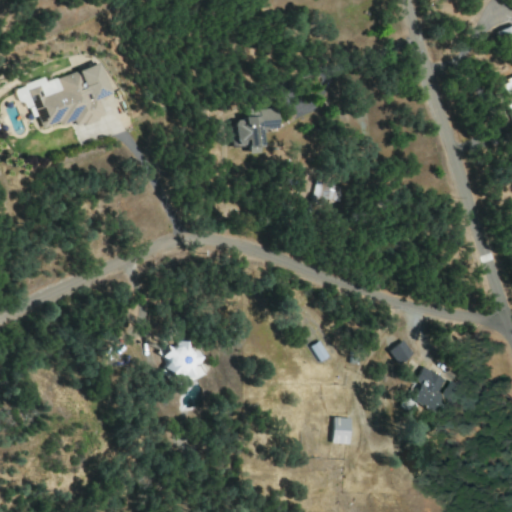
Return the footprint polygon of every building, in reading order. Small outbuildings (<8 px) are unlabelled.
[(492,32),(499,49),(511,43),(511,29),(510,24),(492,32)] [(108,95),(98,64),(43,82),(42,79),(12,88),(19,110),(30,106),(37,130),(71,119),(74,127),(101,118),(95,99),(108,95)] [(275,130),(274,109),(245,110),(245,120),(228,121),(229,147),(244,146),(244,154),(257,153),(256,131),(275,130)] [(308,202),(327,206),(328,200),(336,201),(339,187),(313,181),(308,202)] [(200,378),(198,351),(188,352),(187,341),(174,342),(175,346),(161,348),(163,375),(181,374),(182,380),(200,378)] [(326,356),(316,341),(306,346),(315,362),(326,356)] [(385,351),(395,365),(409,355),(399,341),(385,351)] [(408,400),(440,418),(458,387),(445,380),(445,381),(419,367),(411,381),(416,384),(408,400)] [(346,419),(328,418),(327,444),(345,444),(346,419)]
